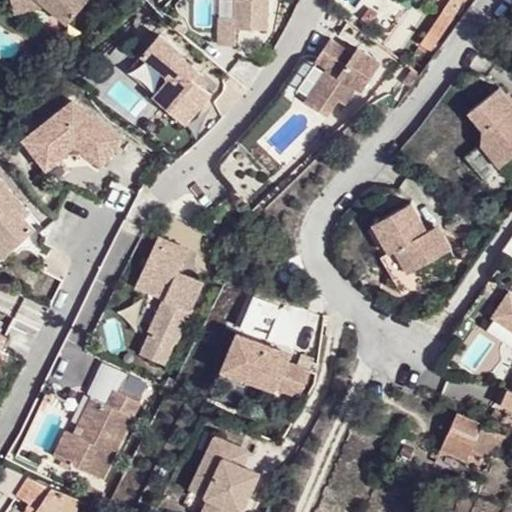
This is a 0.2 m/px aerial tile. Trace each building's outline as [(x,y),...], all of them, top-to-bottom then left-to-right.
[(8,0),(9,3),(21,0),(40,0),(45,4),(64,20),(82,0),(8,0)] [(11,12),(45,4),(40,0),(21,0),(9,3),(11,12)] [(267,0),(220,0),(219,47),(235,48),(236,32),(267,31),(267,0)] [(469,4),(463,0),(457,0),(421,42),(431,49),(469,4)] [(158,34),(141,54),(168,79),(153,97),(152,97),(184,124),(209,96),(201,89),(200,81),(194,75),(196,72),(179,58),(181,55),(158,34)] [(324,68),(303,100),(324,113),(335,98),(341,102),(353,83),(360,87),(377,58),(362,50),(356,57),(349,53),(327,39),(312,60),(314,61),(324,68)] [(355,46),(349,53),(356,57),(362,50),(355,46)] [(141,54),(126,72),(153,97),(168,79),(141,54)] [(314,61),(292,93),(303,100),(324,68),(314,61)] [(511,149),(511,103),(494,82),(464,107),(480,126),(477,139),(463,150),(482,175),(511,149)] [(68,100),(19,131),(39,165),(61,151),(77,148),(103,165),(121,136),(68,100)] [(22,200),(0,177),(0,246),(27,222),(14,205),(22,200)] [(424,227),(409,201),(372,222),(389,251),(395,248),(408,274),(451,248),(441,231),(424,227)] [(177,274),(179,269),(190,245),(160,230),(137,277),(164,292),(160,302),(163,311),(155,329),(151,327),(140,350),(159,360),(172,337),(176,339),(203,282),(189,275),(187,279),(177,274)] [(393,284),(408,274),(395,248),(389,251),(377,258),(393,284)] [(189,275),(179,269),(177,274),(187,279),(189,275)] [(511,291),(508,289),(488,315),(511,331),(511,387),(511,390),(503,386),(498,383),(490,400),(511,410),(511,291)] [(147,325),(151,327),(155,329),(163,311),(160,302),(147,325)] [(291,355),(237,332),(225,359),(249,370),(246,380),(274,391),(276,388),(287,363),(291,355)] [(243,386),(246,380),(249,370),(225,359),(218,376),(243,386)] [(308,372),(287,363),(276,388),(297,396),(308,372)] [(511,368),(503,386),(511,390),(511,387),(511,368)] [(117,381),(115,385),(138,396),(140,392),(117,381)] [(64,422),(51,447),(100,471),(138,396),(115,385),(107,399),(103,396),(97,407),(90,404),(81,420),(88,424),(83,432),(64,422)] [(89,389),(74,417),(81,420),(90,404),(97,407),(103,396),(89,389)] [(494,460),(505,434),(457,412),(442,448),(468,460),(472,450),(494,460)] [(215,435),(207,449),(239,467),(247,452),(215,435)] [(239,467),(207,449),(186,487),(204,496),(231,511),(236,511),(256,476),(239,467)] [(52,487),(29,477),(14,498),(36,511),(52,487)] [(70,511),(76,503),(52,487),(36,511),(35,511),(70,511)] [(231,511),(204,496),(194,511),(231,511)]
